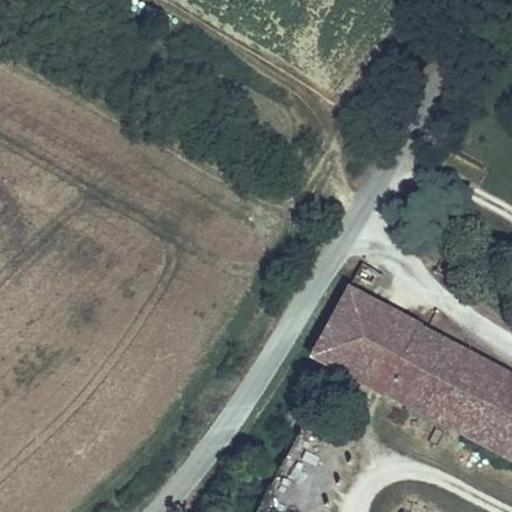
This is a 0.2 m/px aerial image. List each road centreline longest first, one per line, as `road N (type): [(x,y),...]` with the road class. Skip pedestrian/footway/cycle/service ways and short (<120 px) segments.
road 1 (tertiary): [(150,511),(208,443),(475,0)]
road 2 (track): [(511,339),(426,290),(351,214)]
road 3 (track): [(393,139),(511,210)]
